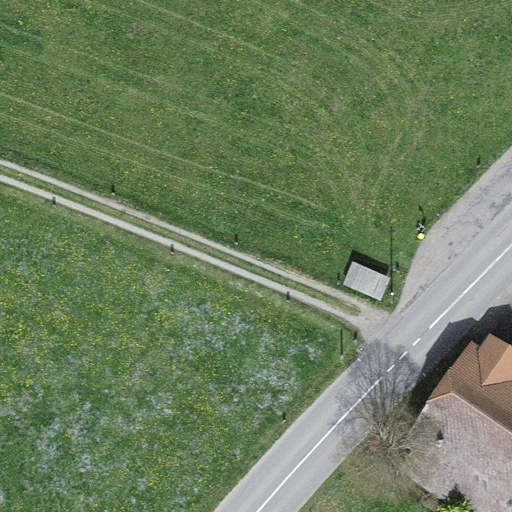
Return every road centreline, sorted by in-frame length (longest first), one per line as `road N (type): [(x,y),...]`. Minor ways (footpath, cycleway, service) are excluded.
road 1 (track): [(0,170),(422,336)]
road 2 (tertiary): [(511,246),(257,511)]
